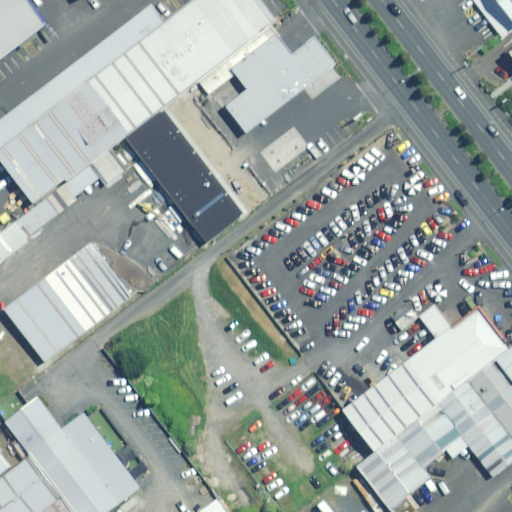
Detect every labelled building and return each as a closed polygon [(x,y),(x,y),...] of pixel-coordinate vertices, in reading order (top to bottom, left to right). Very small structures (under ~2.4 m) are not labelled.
[(254,0),(153,0),(0,119),(0,169),(32,210),(273,23),(254,0)] [(11,0),(0,0),(0,59),(36,31),(11,0)] [(511,0),(498,0),(511,17),(511,0)] [(284,55),(264,30),(197,82),(242,140),(332,71),(306,38),(284,55)] [(511,48),(501,56),(511,69),(511,48)] [(187,106),(180,97),(169,106),(176,114),(187,106)] [(178,125),(166,108),(145,124),(158,141),(178,125)] [(101,181),(106,187),(127,172),(110,150),(90,166),(90,167),(101,181)] [(90,167),(69,183),(57,192),(70,208),(78,201),(77,200),(101,181),(90,167)] [(124,300),(80,244),(0,306),(0,318),(38,367),(124,300)] [(337,413),(369,455),(392,437),(430,408),(461,384),(503,351),(471,309),(337,413)] [(511,344),(503,351),(461,384),(511,448),(511,344)] [(511,459),(511,448),(461,384),(430,408),(455,440),(486,480),(511,459)] [(5,423),(31,456),(74,511),(109,511),(142,486),(86,414),(65,430),(39,397),(5,423)] [(430,408),(392,437),(418,469),(455,440),(430,408)] [(392,437),(369,455),(349,471),(381,511),(383,511),(426,479),(418,469),(392,437)] [(0,511),(69,511),(26,457),(0,476),(0,511)] [(219,511),(212,503),(199,511),(219,511)]
